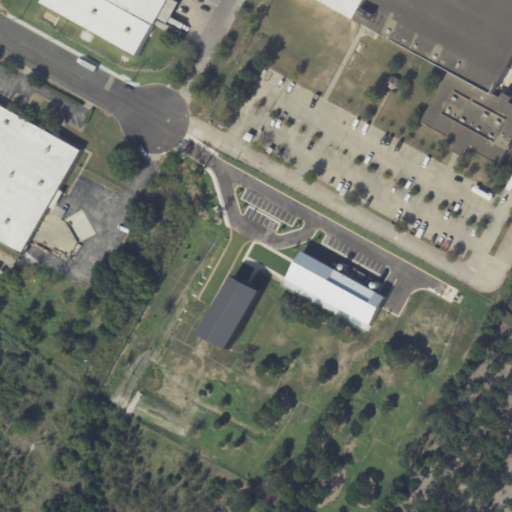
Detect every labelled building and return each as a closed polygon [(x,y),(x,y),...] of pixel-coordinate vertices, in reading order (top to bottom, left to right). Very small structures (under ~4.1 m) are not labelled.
[(176,0),(180,2),(169,23),(159,17),(154,25),(108,0),(176,0)] [(511,0),(511,62),(495,94),(502,98),(505,94),(511,97),(511,147),(502,166),(470,148),(465,157),(452,150),(457,141),(424,123),(451,75),(315,0),(511,0)] [(399,83),(399,86),(397,89),(395,91),(391,91),(389,89),(387,86),(387,83),(389,80),(391,79),(394,78),(397,80),(399,83)] [(84,152),(0,102),(0,236),(25,251),(84,152)] [(251,143),(244,139),(248,132),(254,136),(251,143)]
